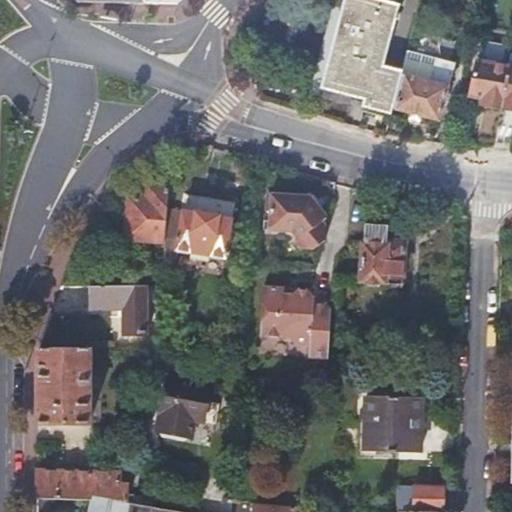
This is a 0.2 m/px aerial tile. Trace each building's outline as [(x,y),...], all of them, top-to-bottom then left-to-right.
[(403,73),(403,70),(383,65),(395,17),(398,18),(400,12),(397,11),(399,4),(385,0),(344,0),(321,85),(365,99),(363,105),(392,113),(393,107),(403,73)] [(435,58),(408,51),(403,70),(403,73),(429,80),(435,58)] [(453,63),(435,58),(429,80),(403,73),(393,107),(438,120),(453,63)] [(493,146),(507,65),(475,60),(469,94),(482,96),(480,102),(483,103),(475,145),(493,146)] [(511,66),(507,65),(493,146),(511,146),(511,141),(511,66)] [(482,96),(469,94),(468,100),(480,102),(482,96)] [(166,209),(167,186),(147,185),(146,198),(128,197),(124,237),(163,240),(166,209)] [(308,197),(268,195),(266,230),(288,231),(295,239),(292,242),(297,248),(311,250),(321,242),(323,228),(318,222),(324,218),(308,197)] [(163,240),(161,265),(175,267),(178,250),(191,253),(192,251),(209,254),(208,256),(226,259),(232,219),(219,217),(220,214),(195,210),(195,213),(182,211),(166,209),(163,240)] [(385,227),(363,225),(362,244),(361,244),(358,281),(382,283),(382,276),(400,277),(402,241),(384,240),(385,227)] [(400,277),(382,276),(382,283),(382,284),(400,285),(400,277)] [(144,283),(89,284),(89,308),(121,308),(121,334),(145,334),(144,283)] [(283,289),(262,287),(258,336),(287,338),(292,344),(308,346),(307,357),(326,358),(330,309),(326,305),(312,304),(313,297),(307,290),(296,289),(289,295),(282,295),(283,289)] [(37,348),(37,424),(81,425),(88,425),(88,347),(37,348)] [(208,386),(166,376),(154,427),(160,436),(179,441),(188,436),(191,422),(200,423),(208,386)] [(419,395),(364,394),(363,449),(418,450),(419,395)] [(36,470),(36,498),(88,497),(89,496),(144,506),(145,501),(139,497),(124,495),(125,481),(117,480),(117,474),(36,470)] [(395,509),(397,509),(402,510),(403,510),(433,511),(440,511),(441,486),(396,485),(395,509)] [(88,497),(86,511),(176,511),(162,509),(144,506),(89,496),(88,497)] [(293,511),(294,506),(253,503),(252,511),(293,511)]
